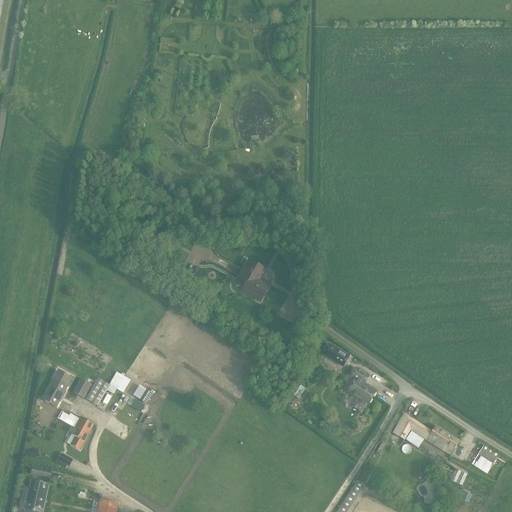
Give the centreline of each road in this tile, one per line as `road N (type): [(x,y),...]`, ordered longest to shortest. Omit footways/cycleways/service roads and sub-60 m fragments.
road 1 (unclassified): [(327,511),(406,386)]
road 2 (unclassified): [(0,136),(23,0)]
road 3 (unclassified): [(511,453),(406,386)]
